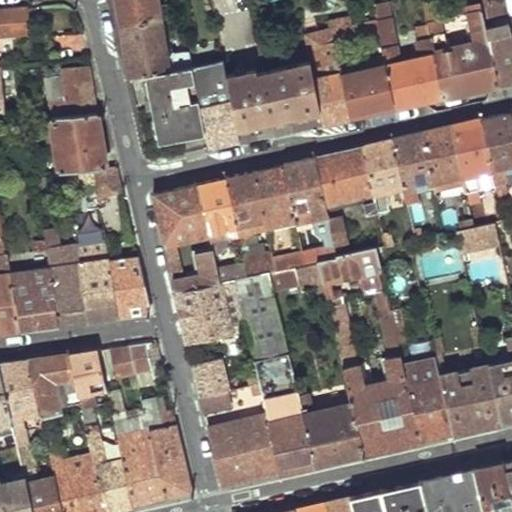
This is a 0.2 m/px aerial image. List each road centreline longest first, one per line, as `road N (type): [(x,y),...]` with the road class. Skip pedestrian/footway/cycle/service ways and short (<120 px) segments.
road 1 (residential): [(133,182),(511,99)]
road 2 (residential): [(511,435),(209,505)]
road 3 (residential): [(88,0),(133,182)]
road 4 (residential): [(167,326),(209,505)]
road 5 (residential): [(0,348),(167,326)]
road 6 (residential): [(133,182),(167,326)]
